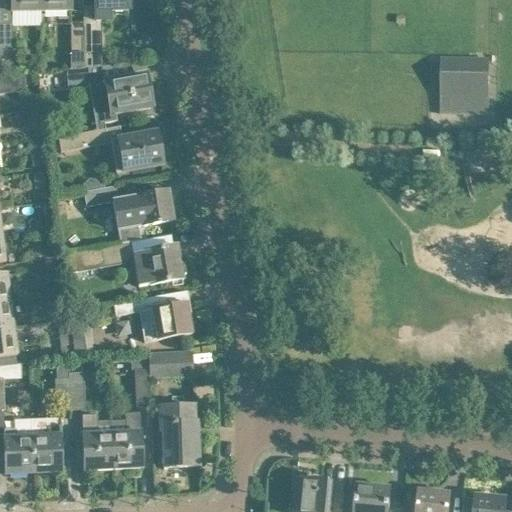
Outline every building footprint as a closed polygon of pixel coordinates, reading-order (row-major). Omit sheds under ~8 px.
[(40,12),(40,0),(9,0),(10,13),(40,12)] [(70,12),(70,0),(40,0),(40,12),(70,12)] [(94,0),(94,8),(83,8),(82,23),(84,69),(101,67),(101,21),(110,21),(110,13),(127,12),(127,0),(94,0)] [(84,69),(82,23),(69,23),(70,71),(84,69)] [(0,56),(12,56),(12,25),(0,24),(0,56)] [(104,83),(104,82),(101,67),(84,69),(70,71),(65,72),(67,87),(104,83)] [(488,120),(489,69),(441,68),(440,119),(488,120)] [(152,109),(146,75),(104,82),(104,83),(107,102),(111,101),(114,116),(152,109)] [(22,76),(0,78),(0,90),(23,88),(22,76)] [(39,96),(28,97),(31,111),(31,117),(41,116),(39,96)] [(44,136),(41,116),(31,117),(33,137),(44,136)] [(62,121),(66,134),(82,129),(78,117),(62,121)] [(162,167),(156,133),(117,140),(123,174),(162,167)] [(70,137),(57,140),(60,154),(73,151),(84,149),(81,136),(70,137)] [(40,151),(30,153),(31,167),(42,166),(40,151)] [(45,189),(43,174),(32,175),(34,190),(45,189)] [(172,222),(167,192),(118,201),(115,187),(83,193),(86,208),(113,203),(120,245),(139,241),(137,228),(172,222)] [(57,214),(43,216),(45,237),(59,236),(57,214)] [(60,257),(59,236),(45,237),(48,258),(60,257)] [(126,245),(97,250),(62,256),(65,275),(102,269),(101,263),(128,258),(126,245)] [(180,266),(176,247),(144,253),(144,254),(132,256),(138,288),(150,286),(182,281),(182,277),(185,276),(183,265),(180,266)] [(55,267),(43,268),(45,283),(57,281),(55,267)] [(7,275),(0,276),(0,303),(10,302),(7,275)] [(137,302),(113,306),(114,316),(115,318),(139,314),(141,327),(144,343),(150,342),(152,342),(192,335),(188,315),(186,304),(164,308),(162,297),(137,302)] [(0,330),(13,329),(10,302),(0,303),(0,330)] [(67,321),(65,306),(55,308),(57,322),(67,321)] [(69,335),(67,321),(57,322),(59,337),(69,335)] [(0,357),(17,356),(13,329),(0,330),(0,357)] [(69,348),(59,349),(60,360),(70,360),(69,348)] [(192,377),(191,354),(149,355),(150,379),(192,377)] [(148,371),(133,372),(135,409),(150,408),(148,371)] [(68,375),(69,380),(70,412),(83,411),(82,374),(68,375)] [(70,412),(69,380),(54,381),(56,412),(70,412)] [(194,424),(193,407),(159,409),(160,433),(162,433),(163,469),(198,468),(198,466),(198,467),(196,424),(194,424)] [(110,422),(111,434),(112,471),(142,469),(139,414),(125,414),(125,421),(110,422)] [(110,422),(96,422),(96,416),(81,417),(83,472),(112,471),(111,434),(110,422)] [(60,473),(59,429),(58,419),(30,420),(32,474),(60,473)] [(32,474),(30,420),(12,421),(12,431),(3,431),(5,475),(32,474)] [(301,481),(297,511),(330,511),(333,484),(301,481)] [(388,511),(391,489),(358,486),(355,511),(388,511)] [(448,511),(450,495),(419,492),(417,511),(448,511)] [(463,511),(505,511),(507,500),(477,497),(476,501),(464,500),(463,511)]
